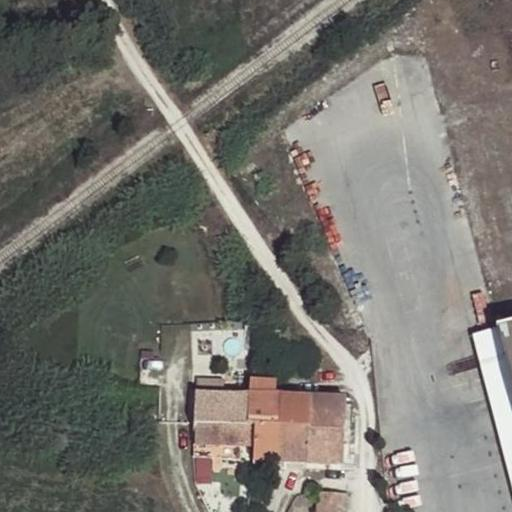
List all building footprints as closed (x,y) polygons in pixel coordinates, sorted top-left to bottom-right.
[(296,321),(255,321),(255,328),(282,330),(281,355),(294,356),(296,321)] [(511,325),(498,329),(511,382),(511,325)] [(255,328),(254,354),(281,355),(282,330),(255,328)] [(511,382),(498,329),(491,331),(474,335),(511,483),(511,382)] [(228,387),(228,376),(204,377),(204,388),(228,387)] [(280,381),(253,380),(252,396),(279,397),(280,381)] [(197,394),(195,448),(242,450),(243,430),(250,431),(252,396),(197,394)] [(346,400),(309,398),(279,397),(252,396),(250,431),(254,431),(254,451),(253,465),(277,466),(305,467),(342,469),(343,446),(345,416),(346,400)] [(243,430),(242,450),(254,451),(254,431),(250,431),(243,430)] [(346,511),(347,497),(318,497),(316,511),(346,511)]
